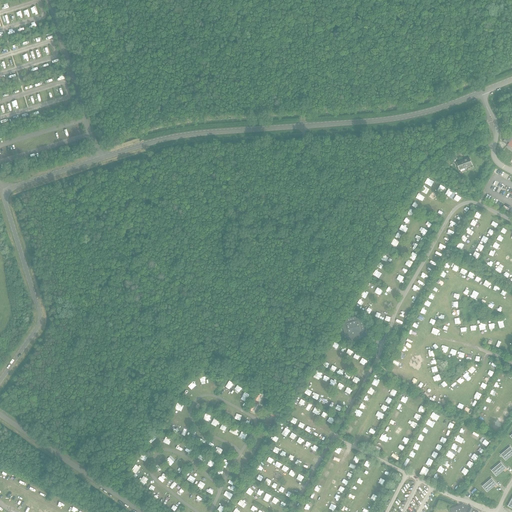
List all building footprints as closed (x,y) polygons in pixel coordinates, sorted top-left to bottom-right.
[(454,153),(447,156),(450,164),(451,163),(450,160),(456,158),(454,153)] [(459,170),(472,165),(469,157),(456,162),(459,170)] [(362,321),(355,317),(347,319),(342,326),(345,334),(352,339),(360,337),(365,329),(362,321)] [(511,448),(510,446),(500,455),(505,461),(506,460),(505,459),(511,453),(511,448)] [(506,468),(501,462),(491,470),(496,476),(495,475),(504,467),(505,469),(506,468)] [(496,484),(491,478),(482,486),(487,492),(486,491),(495,483),(496,484)]
